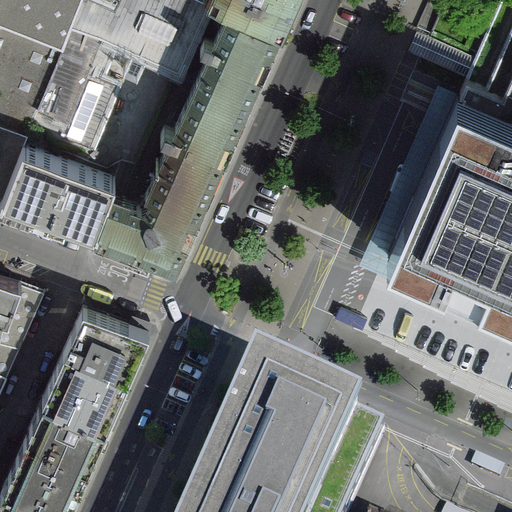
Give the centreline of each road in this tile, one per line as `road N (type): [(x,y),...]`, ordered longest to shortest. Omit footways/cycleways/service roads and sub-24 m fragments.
road 1 (residential): [(188,308),(511,457)]
road 2 (tertiary): [(325,0),(188,308)]
road 3 (tertiary): [(98,511),(188,308)]
road 4 (residential): [(188,308),(0,237)]
